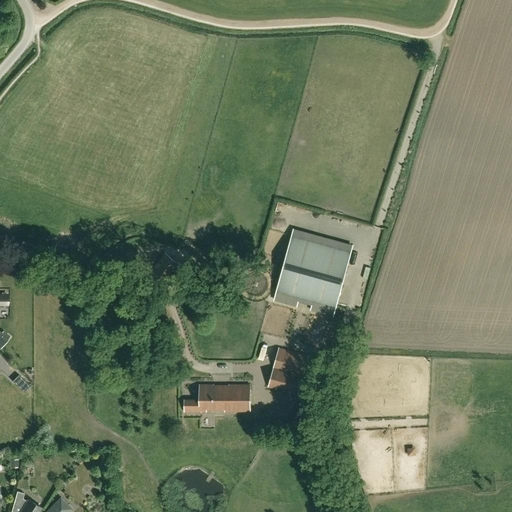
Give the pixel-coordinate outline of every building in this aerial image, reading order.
[(277,291),(274,300),(297,306),(298,301),(311,305),(310,310),(333,316),(336,307),(351,252),(292,236),(277,291)] [(166,253),(147,279),(161,289),(180,264),(166,253)] [(298,395),(308,355),(279,347),(268,387),(276,389),(277,385),(290,389),(289,393),(298,395)] [(18,375),(12,381),(23,392),(29,386),(18,375)] [(225,410),(225,411),(250,411),(250,401),(250,395),(250,385),(229,385),(213,386),(213,385),(200,385),(200,400),(184,400),(184,412),(201,412),(201,411),(206,411),(206,410),(206,406),(207,406),(207,405),(206,405),(206,404),(225,404),(225,405),(224,405),(224,406),(225,406),(225,410)] [(17,491),(13,505),(20,506),(19,510),(20,511),(37,511),(41,507),(28,499),(27,501),(23,498),(24,493),(17,491)] [(60,498),(47,511),(67,511),(71,508),(60,498)]
